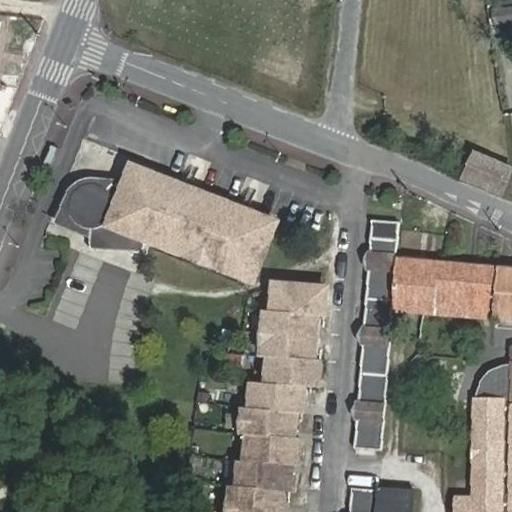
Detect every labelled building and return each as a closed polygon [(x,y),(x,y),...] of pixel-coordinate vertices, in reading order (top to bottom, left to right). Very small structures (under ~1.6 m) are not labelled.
[(511,169),(474,153),(464,176),(501,193),(511,169)] [(252,283),(276,224),(130,168),(125,182),(85,180),(74,185),(66,194),(54,225),(90,240),(89,251),(141,255),(146,242),(165,249),(167,244),(237,271),(235,276),(252,283)] [(396,257),(399,222),(373,220),(355,448),(381,450),(392,309),(396,257)] [(167,244),(165,249),(235,276),(237,271),(167,244)] [(396,257),(392,309),(458,315),(494,318),(494,316),(497,281),(499,267),(396,257)] [(494,316),(511,317),(511,268),(499,267),(497,281),(494,316)] [(328,288),(274,284),(272,311),(273,311),(318,315),(325,316),(328,288)] [(272,311),(265,311),(263,333),(317,337),(318,315),(273,311),(272,311)] [(317,337),(263,333),(261,355),(269,356),(313,359),(315,359),(317,337)] [(313,359),(269,356),(267,383),(306,387),(321,388),(323,360),(315,359),(313,359)] [(511,406),(511,363),(496,367),(487,372),(479,385),(476,400),(504,400),(504,406),(511,406)] [(267,383),(252,382),(250,409),(295,413),(298,413),(304,414),(306,387),(267,383)] [(511,511),(511,495),(511,494),(511,406),(504,406),(504,400),(476,400),(475,400),(473,498),(457,497),(456,511),(511,511)] [(197,423),(220,425),(221,405),(199,403),(197,423)] [(250,409),(245,408),(242,435),(248,436),(296,439),(298,413),(295,413),(250,409)] [(296,439),(248,436),(246,461),(275,463),(294,465),(300,465),(302,440),(296,439)] [(246,461),(240,460),(238,488),(267,490),(285,492),(292,492),(294,465),(275,463),(246,461)] [(229,510),(262,511),(283,511),(285,492),(267,490),(238,488),(231,487),(229,510)] [(412,511),(414,489),(379,487),(378,490),(376,511),(412,511)] [(376,511),(378,490),(352,488),(349,511),(376,511)]
